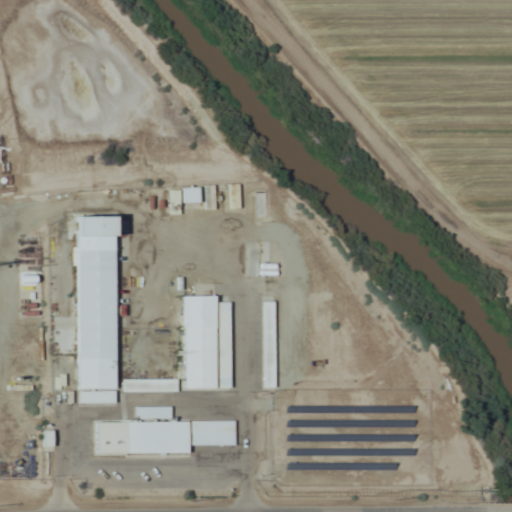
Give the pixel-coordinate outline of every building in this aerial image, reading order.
[(179,186),(180,202),(194,201),(194,186),(179,186)] [(73,388),(112,388),(111,215),(72,216),(73,388)] [(274,274),(274,262),(258,262),(258,274),(274,274)] [(180,295),(181,388),(228,388),(227,301),(213,301),(213,295),(180,295)] [(272,301),(259,301),(259,388),(272,388),(272,301)] [(175,378),(120,378),(120,391),(175,391),(175,378)] [(187,453),(187,445),(233,444),(233,420),(93,420),(93,454),(187,453)]
